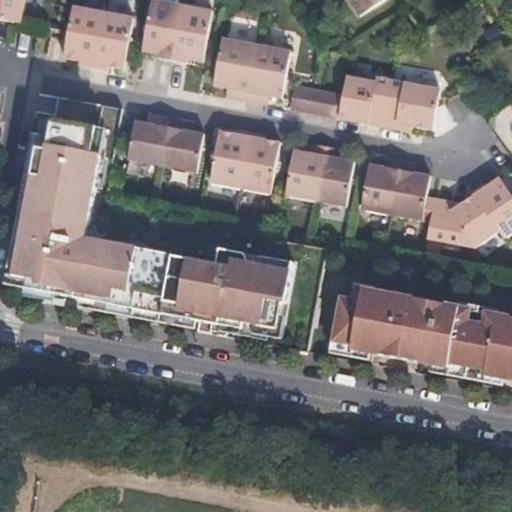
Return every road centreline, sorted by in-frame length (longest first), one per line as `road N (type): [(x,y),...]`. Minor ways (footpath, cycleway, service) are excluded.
road 1 (residential): [(511,432),(0,336)]
road 2 (residential): [(19,84),(428,158),(474,129)]
